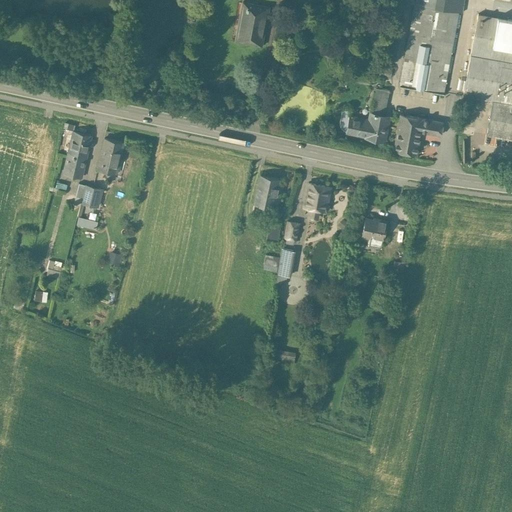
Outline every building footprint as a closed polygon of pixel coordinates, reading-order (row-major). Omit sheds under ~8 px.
[(403,0),(403,1),(416,3),(400,86),(445,94),(462,12),(465,13),(467,0),(403,0)] [(269,8),(249,4),(247,14),(242,13),(239,31),(240,31),(238,41),(262,45),(269,8)] [(511,19),(478,14),(464,95),(493,100),(511,103),(511,19)] [(399,58),(371,52),(368,67),(396,73),(399,58)] [(390,92),(376,89),(369,122),(353,118),(351,116),(346,116),(343,118),(342,120),(342,122),(342,124),(343,127),(345,129),(348,129),(348,132),(366,136),(365,138),(383,142),(389,118),(384,117),(388,100),(390,92)] [(511,103),(493,100),(487,135),(511,139),(511,103)] [(425,119),(402,114),(395,150),(418,154),(422,132),(425,119)] [(444,123),(425,119),(422,132),(442,135),(444,123)] [(80,177),(81,177),(86,158),(85,158),(91,135),(73,131),(68,154),(63,173),(72,175),(72,173),(81,175),(80,177)] [(104,137),(97,168),(116,173),(123,142),(104,137)] [(279,178),(260,174),(254,203),(273,208),(275,201),(279,202),(281,190),(282,187),(278,186),(279,178)] [(82,198),(85,184),(79,183),(75,196),(82,198)] [(330,187),(309,183),(307,192),(328,197),(330,187)] [(101,188),(85,184),(82,198),(81,202),(83,203),(97,206),(101,188)] [(328,197),(307,192),(304,206),(325,210),(328,197)] [(81,202),(82,198),(75,196),(73,203),(80,205),(81,202)] [(273,208),(254,203),(252,209),(272,213),(273,208)] [(80,217),(79,217),(77,224),(95,229),(97,221),(80,217)] [(266,238),(277,240),(281,220),(270,218),(266,238)] [(378,221),(365,218),(361,238),(369,240),(368,244),(380,247),(387,222),(378,220),(378,221)] [(299,223),(287,221),(284,237),(286,237),(293,238),(294,238),(296,239),(299,223)] [(293,250),(282,248),(277,273),(288,275),(293,250)] [(279,256),(265,254),(264,262),(277,265),(279,256)] [(49,258),(47,274),(60,276),(62,260),(49,258)] [(277,265),(264,262),(262,268),(276,271),(277,265)] [(288,275),(277,273),(275,285),(279,287),(288,275)] [(46,301),(48,291),(36,289),(34,299),(46,301)] [(294,353),(274,349),(272,362),(292,366),(294,353)]
